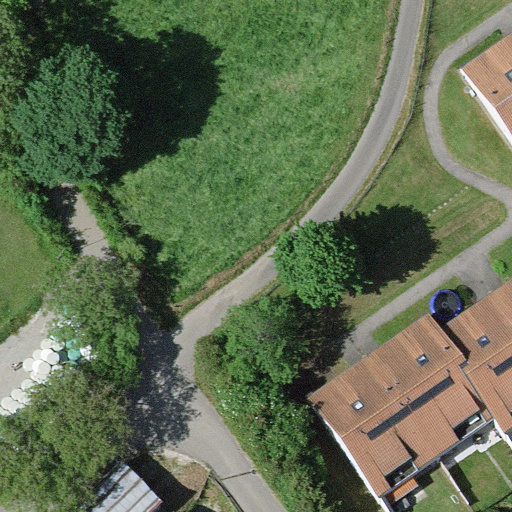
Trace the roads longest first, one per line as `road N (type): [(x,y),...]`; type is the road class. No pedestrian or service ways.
road 1 (residential): [(160,357),(295,242),(362,164),(384,119),(412,0)]
road 2 (residential): [(160,357),(0,71)]
road 3 (residential): [(265,511),(160,357)]
